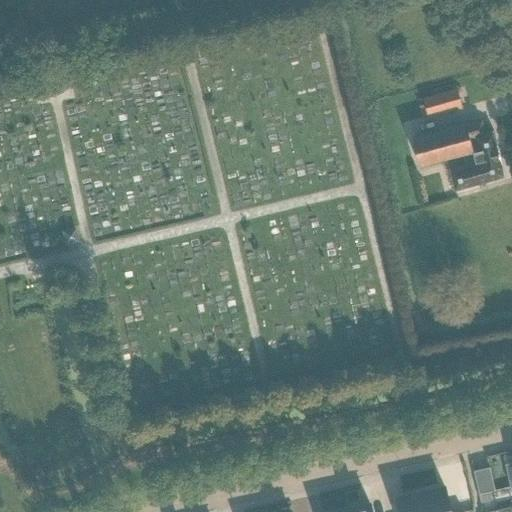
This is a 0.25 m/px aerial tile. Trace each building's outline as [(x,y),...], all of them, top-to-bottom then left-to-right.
[(423,99),(425,105),(419,107),(422,118),(428,117),(428,118),(462,109),(456,90),(423,99)] [(454,190),(505,177),(494,132),(484,134),(481,121),(412,139),(418,165),(463,153),(466,165),(449,170),(454,190)] [(495,491),(490,468),(474,471),(479,495),(491,492),(495,491)] [(450,511),(444,487),(421,492),(425,511),(450,511)] [(400,511),(425,511),(421,492),(398,498),(400,511)] [(492,500),(491,492),(479,495),(481,503),(492,500)]
